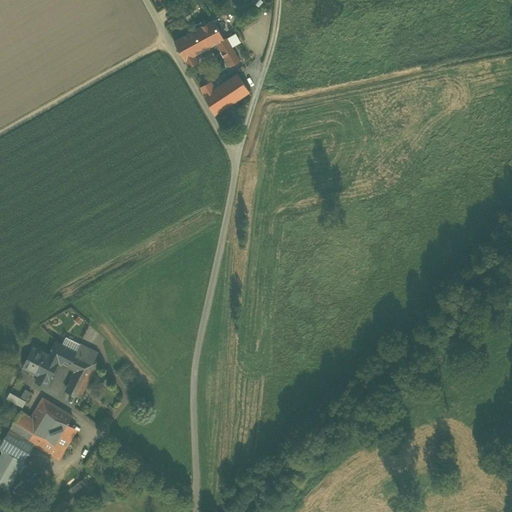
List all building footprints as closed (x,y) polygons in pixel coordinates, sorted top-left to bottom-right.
[(214,20),(198,28),(209,48),(216,43),(224,39),(214,20)] [(195,55),(209,48),(198,28),(175,41),(185,60),(189,67),(198,62),(195,55)] [(228,37),(233,47),(241,43),(236,33),(228,37)] [(224,39),(238,64),(241,62),(233,47),(228,37),(224,39)] [(229,68),(232,68),(238,64),(224,39),(216,43),(229,68)] [(237,74),(215,88),(204,95),(215,115),(250,92),(237,74)] [(200,88),(204,95),(215,88),(211,81),(200,88)] [(61,346),(66,349),(76,354),(79,349),(81,344),(66,336),(61,346)] [(55,343),(49,355),(38,376),(35,381),(46,387),(59,361),(66,349),(61,346),(55,343)] [(79,349),(76,354),(93,363),(99,352),(82,343),(81,344),(79,349)] [(23,368),(38,376),(49,355),(34,347),(23,368)] [(70,367),(76,354),(66,349),(59,361),(70,367)] [(93,363),(76,354),(70,367),(75,369),(71,378),(73,380),(63,398),(76,404),(96,365),(93,363)] [(20,412),(25,402),(21,399),(26,391),(23,389),(19,397),(15,403),(13,408),(20,412)] [(30,393),(26,391),(21,399),(25,402),(30,393)] [(6,398),(15,403),(19,397),(10,392),(6,398)] [(30,418),(38,423),(51,403),(43,398),(30,418)] [(22,426),(18,433),(27,439),(36,444),(57,458),(58,456),(61,451),(73,434),(64,429),(72,417),(51,403),(38,423),(42,425),(41,427),(43,428),(39,436),(22,426)] [(22,426),(39,436),(43,428),(41,427),(42,425),(38,423),(30,418),(20,412),(10,428),(18,433),(22,426)] [(15,456),(18,452),(27,439),(18,433),(10,428),(0,445),(0,447),(3,449),(15,456)] [(36,444),(27,439),(18,452),(15,456),(24,461),(25,462),(36,444)] [(0,455),(0,485),(8,490),(24,461),(15,456),(3,449),(0,455)] [(89,483),(84,477),(79,481),(84,487),(89,483)] [(89,483),(84,487),(89,493),(94,489),(89,483)]
